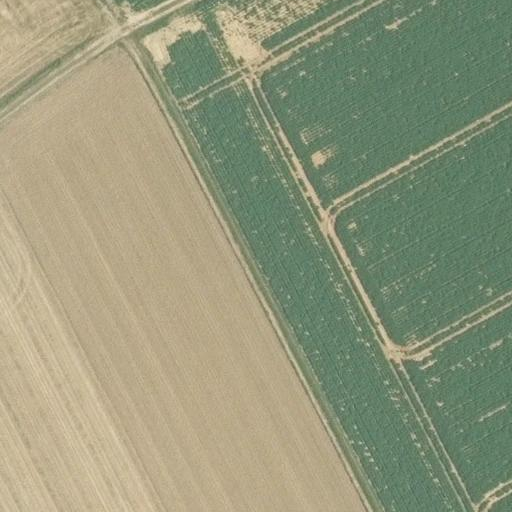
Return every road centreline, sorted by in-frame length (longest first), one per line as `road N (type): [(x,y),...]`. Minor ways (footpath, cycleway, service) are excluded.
road 1 (track): [(375,511),(145,57),(123,30)]
road 2 (track): [(0,118),(123,30)]
